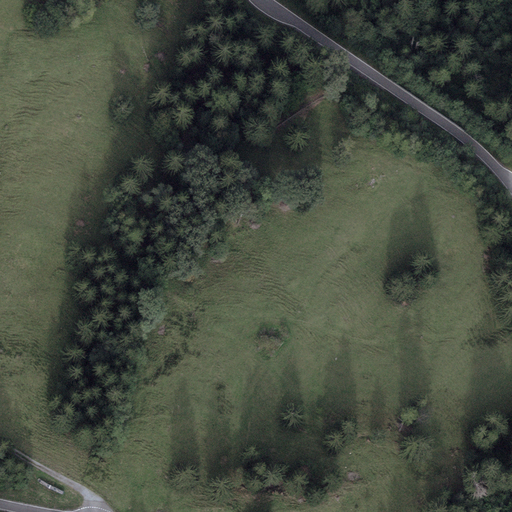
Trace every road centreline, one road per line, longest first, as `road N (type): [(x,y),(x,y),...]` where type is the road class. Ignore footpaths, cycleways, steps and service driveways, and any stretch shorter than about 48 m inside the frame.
road 1 (unclassified): [(253,0),(439,122),(511,189)]
road 2 (track): [(0,440),(92,499),(92,511)]
